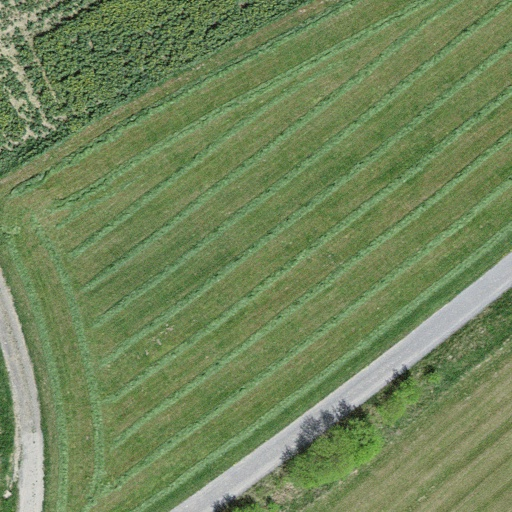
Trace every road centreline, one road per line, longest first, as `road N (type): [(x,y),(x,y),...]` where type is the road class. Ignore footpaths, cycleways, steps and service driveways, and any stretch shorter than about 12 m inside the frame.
road 1 (track): [(190,511),(511,264)]
road 2 (track): [(29,511),(32,431),(0,301)]
